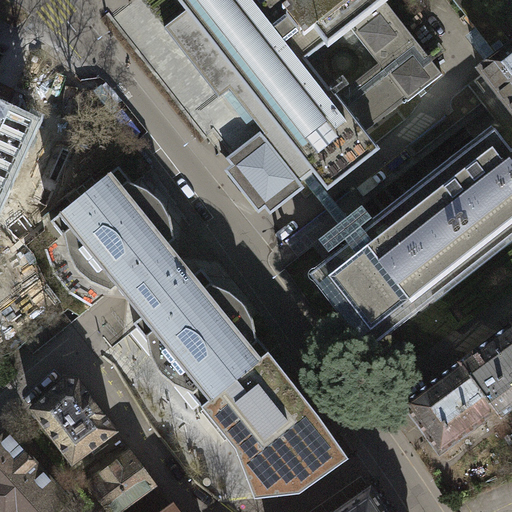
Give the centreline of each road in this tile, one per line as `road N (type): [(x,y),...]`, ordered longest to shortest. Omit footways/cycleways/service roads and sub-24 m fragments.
road 1 (residential): [(49,0),(254,254),(258,274),(355,410)]
road 2 (residential): [(70,353),(174,492),(201,511)]
road 3 (residential): [(511,300),(355,410)]
road 4 (residential): [(355,410),(425,511)]
